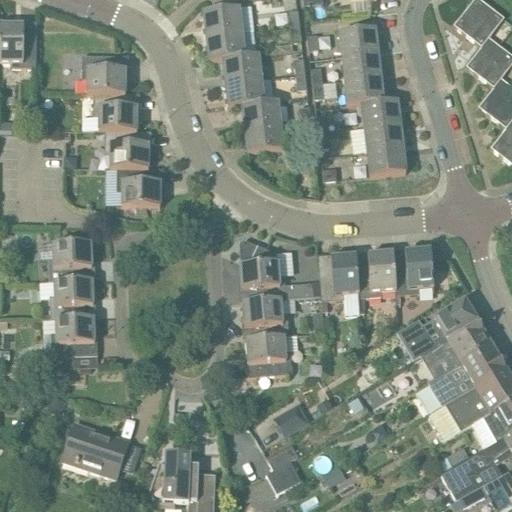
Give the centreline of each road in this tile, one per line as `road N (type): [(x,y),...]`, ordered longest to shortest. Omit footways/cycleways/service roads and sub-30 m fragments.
road 1 (residential): [(208,377),(190,385),(130,361),(120,261),(136,238),(205,241)]
road 2 (residential): [(77,0),(131,20),(153,39),(194,145),(239,197)]
road 3 (residential): [(239,197),(327,229),(468,217)]
road 4 (residential): [(468,217),(412,27),(419,0)]
road 5 (residential): [(205,241),(215,260),(217,358),(208,377)]
road 6 (residential): [(511,334),(491,298),(468,217)]
